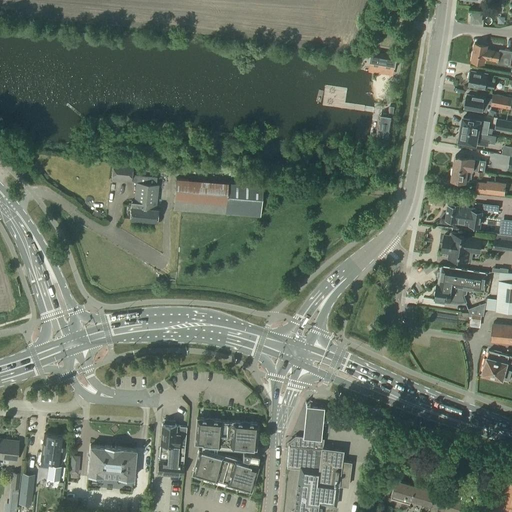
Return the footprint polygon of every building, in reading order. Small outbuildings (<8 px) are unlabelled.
[(472,13),(471,22),(481,23),(482,14),(472,13)] [(474,43),(471,61),(484,63),(485,58),(497,61),(497,63),(510,65),(511,52),(511,51),(499,49),(499,51),(486,49),(487,45),(474,43)] [(394,68),(396,56),(389,54),(373,52),(372,51),(371,53),(369,64),(394,68)] [(469,72),(468,78),(470,79),(468,85),(484,88),(484,87),(494,89),(495,83),(486,81),(487,74),(471,71),(471,73),(469,72)] [(492,99),(491,105),(510,109),(511,98),(511,97),(493,94),(492,99)] [(465,100),(463,106),(465,106),(464,107),(481,110),(483,104),(487,105),(488,99),(484,98),(467,95),(466,100),(465,100)] [(379,112),(376,134),(392,136),(395,115),(379,112)] [(460,123),(459,129),(478,132),(480,120),(463,117),(462,122),(460,123)] [(511,119),(500,117),(499,126),(511,128),(511,119)] [(459,129),(458,135),(460,136),(459,141),(475,144),(487,146),(488,140),(476,138),(478,132),(459,129)] [(480,159),(472,158),(455,155),(453,167),(472,170),(475,171),(478,171),(480,159)] [(109,162),(107,179),(130,181),(132,164),(109,162)] [(453,167),(451,180),(468,182),(469,178),(471,178),(472,170),(453,167)] [(175,178),(172,209),(260,217),(262,185),(175,178)] [(131,203),(130,219),(156,222),(158,209),(155,208),(158,185),(136,183),(134,203),(131,203)] [(477,183),(476,191),(496,194),(497,186),(477,183)] [(448,204),(445,219),(456,221),(456,223),(472,225),(475,208),(466,207),(467,205),(452,203),(452,205),(448,204)] [(511,219),(503,218),(501,233),(511,234),(511,219)] [(442,243),(441,246),(442,248),(442,251),(449,252),(448,258),(466,261),(468,251),(465,250),(466,246),(476,247),(478,237),(456,234),(456,233),(452,232),(452,236),(444,235),(443,242),(442,243)] [(511,239),(486,237),(483,257),(511,259),(511,239)] [(436,291),(434,293),(435,296),(434,299),(435,299),(435,301),(445,303),(445,301),(450,301),(452,302),(454,302),(456,302),(458,303),(460,302),(463,302),(466,301),(459,294),(467,293),(467,289),(484,291),(487,272),(441,265),(438,284),(437,284),(436,291)] [(511,311),(511,272),(508,272),(499,271),(491,270),(486,297),(497,298),(497,299),(488,298),(487,302),(486,309),(496,310),(511,311)] [(485,316),(486,309),(487,302),(469,309),(471,314),(472,314),(481,316),(485,316)] [(479,328),(480,322),(481,316),(472,314),(471,320),(470,327),(479,328)] [(511,324),(493,323),(491,341),(511,342),(511,324)] [(485,365),(483,372),(484,374),(496,377),(495,379),(501,380),(502,379),(503,379),(509,380),(511,371),(505,369),(509,355),(489,350),(486,359),(485,358),(483,364),(485,365)] [(324,407),(306,406),(304,418),(302,437),(321,439),(323,423),(324,407)] [(199,448),(192,472),(216,479),(227,482),(251,489),(258,465),(252,464),(254,459),(258,460),(259,454),(255,453),(255,447),(256,448),(258,423),(233,420),(233,421),(222,420),(222,419),(197,417),(195,442),(203,443),(201,449),(199,448)] [(158,461),(157,473),(182,475),(186,426),(175,425),(176,424),(174,424),(174,421),(163,420),(163,423),(162,423),(159,459),(165,460),(165,462),(158,461)] [(44,434),(40,460),(60,463),(64,436),(44,434)] [(289,442),(286,467),(296,468),(291,511),(317,511),(319,503),(334,505),(336,484),(348,486),(351,462),(341,461),(343,450),(321,448),(322,439),(321,439),(302,437),(296,436),(289,442)] [(0,438),(0,458),(16,460),(18,441),(0,438)] [(90,445),(87,474),(103,475),(103,474),(118,476),(133,478),(136,449),(121,448),(121,447),(104,445),(104,446),(90,445)] [(72,457),(71,475),(79,476),(81,457),(72,457)] [(49,465),(47,478),(59,480),(60,467),(49,465)] [(34,468),(22,467),(19,497),(31,498),(34,468)] [(290,469),(286,473),(291,479),(295,475),(290,469)] [(12,472),(10,487),(18,487),(20,473),(12,472)] [(396,480),(391,498),(392,498),(392,497),(405,501),(407,495),(412,496),(411,498),(432,505),(432,504),(440,507),(439,509),(448,511),(473,511),(474,509),(434,497),(436,491),(431,490),(431,488),(422,485),(421,487),(396,480)]
